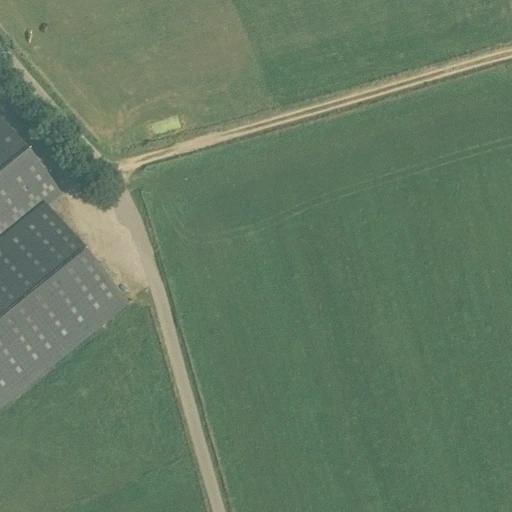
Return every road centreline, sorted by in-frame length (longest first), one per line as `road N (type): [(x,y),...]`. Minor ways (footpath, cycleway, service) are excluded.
road 1 (residential): [(219,511),(138,230),(105,172),(0,44)]
road 2 (track): [(511,56),(105,172)]
